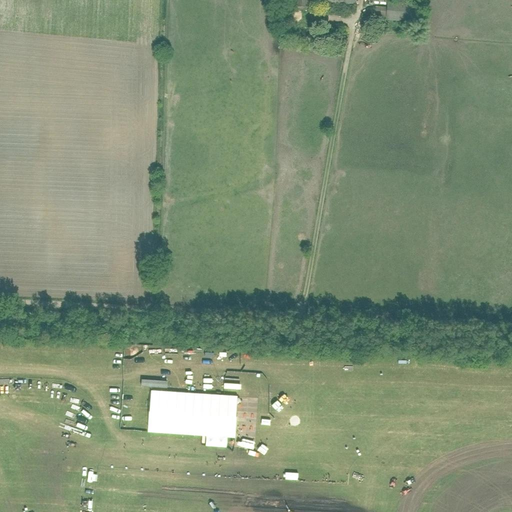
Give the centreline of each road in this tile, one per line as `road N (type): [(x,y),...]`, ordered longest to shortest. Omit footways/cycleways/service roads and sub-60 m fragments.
road 1 (track): [(0,303),(511,326)]
road 2 (track): [(296,316),(356,24)]
